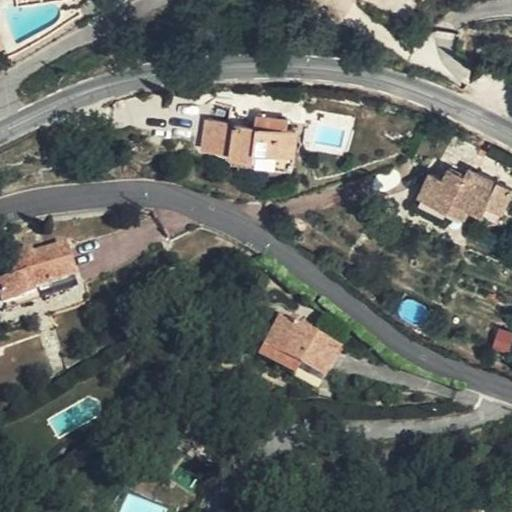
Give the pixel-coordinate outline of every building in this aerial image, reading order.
[(248,122),(249,109),(234,107),(234,119),(248,122)] [(267,110),(249,109),(248,122),(234,119),(185,114),(182,139),(210,142),(210,146),(232,148),(232,142),(270,146),(273,124),(266,123),(267,110)] [(268,161),(270,146),(232,142),(232,148),(231,157),(268,161)] [(442,169),(450,156),(438,151),(431,163),(442,169)] [(466,191),(475,197),(486,175),(450,156),(442,169),(431,163),(422,158),(413,170),(401,164),(390,184),(422,201),(428,190),(447,199),(458,205),(466,191)] [(439,210),(447,199),(428,190),(422,201),(439,210)] [(468,210),(475,197),(466,191),(458,205),(468,210)] [(59,270),(48,240),(0,259),(0,303),(22,295),(21,287),(59,270)] [(296,357),(319,367),(332,334),(302,323),(305,316),(292,311),(288,319),(275,313),(257,354),(290,367),(296,357)] [(313,377),(319,367),(296,357),(290,367),(313,377)]
